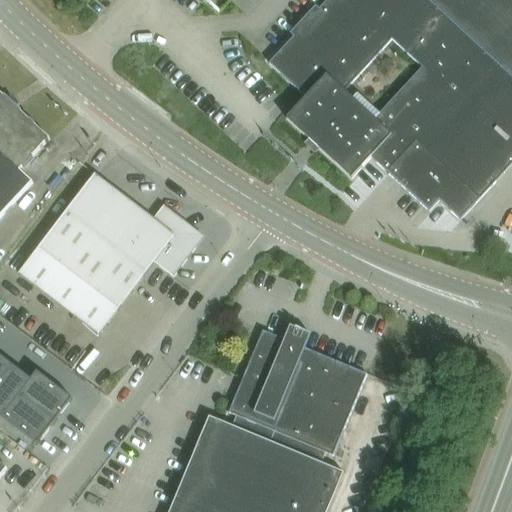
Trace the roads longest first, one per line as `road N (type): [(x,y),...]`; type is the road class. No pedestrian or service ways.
road 1 (unclassified): [(50,511),(272,216)]
road 2 (tertiary): [(272,216),(193,168),(63,65),(0,2)]
road 3 (tertiary): [(511,318),(389,275),(272,216)]
